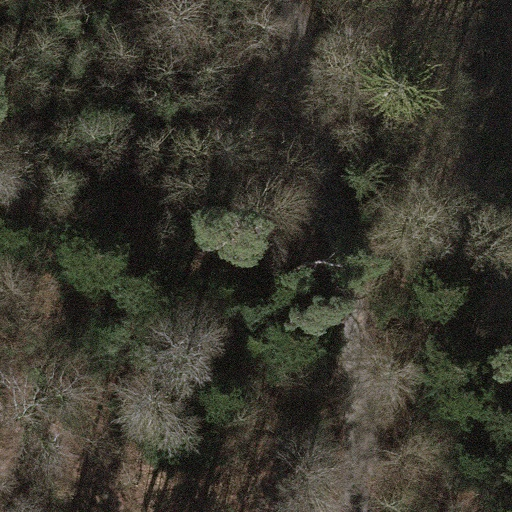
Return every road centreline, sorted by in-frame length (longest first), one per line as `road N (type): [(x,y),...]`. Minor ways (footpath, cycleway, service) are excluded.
road 1 (track): [(352,511),(361,482),(349,335),(323,142),(289,0)]
road 2 (track): [(0,259),(197,511)]
